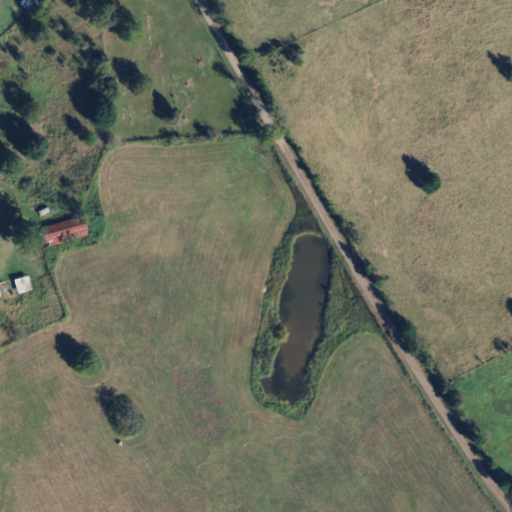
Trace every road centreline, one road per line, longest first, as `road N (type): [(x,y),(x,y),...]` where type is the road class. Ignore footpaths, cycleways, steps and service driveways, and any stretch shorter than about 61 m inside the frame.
road 1 (residential): [(511,495),(430,394),(212,0)]
road 2 (residential): [(82,511),(85,469),(70,454),(65,359),(0,247)]
